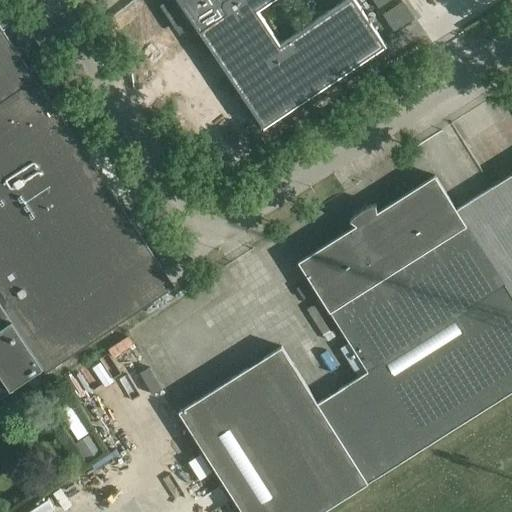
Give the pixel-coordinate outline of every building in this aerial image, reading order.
[(174,0),(174,3),(173,23),(184,40),(198,31),(263,128),(386,46),(374,29),(355,0),(343,0),(283,40),(260,6),(269,0),(174,0)] [(0,398),(12,391),(10,388),(41,367),(45,373),(158,297),(175,286),(0,25),(0,398)] [(283,342),(177,409),(241,511),(319,511),(393,465),(511,389),(511,174),(466,203),(456,209),(435,176),(376,213),(375,205),(371,206),(367,207),(364,209),(361,211),(358,213),(355,215),(352,218),(350,221),(356,225),(298,262),(309,279),(347,339),(341,343),(359,372),(342,383),(318,398),(283,342)] [(103,452),(91,433),(74,444),(86,463),(103,452)] [(203,451),(190,459),(201,478),(214,470),(203,451)] [(35,493),(15,506),(18,511),(45,511),(47,511),(35,493)]
